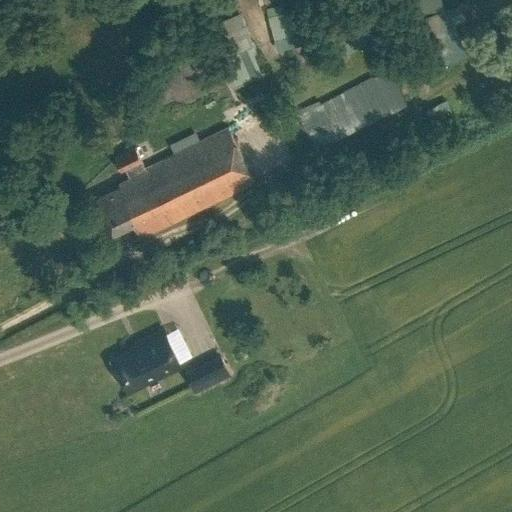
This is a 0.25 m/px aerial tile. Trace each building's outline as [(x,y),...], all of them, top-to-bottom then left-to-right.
[(415,0),(420,11),(449,0),(415,0)] [(443,48),(466,34),(453,13),(430,27),(443,48)] [(134,222),(141,237),(255,182),(228,126),(139,169),(135,162),(141,159),(135,145),(113,156),(120,169),(125,167),(129,175),(117,180),(120,185),(94,197),(111,233),(134,222)] [(113,359),(128,389),(181,363),(164,329),(137,342),(139,347),(113,359)] [(186,371),(196,391),(197,391),(203,388),(212,384),(202,363),(186,371)]
